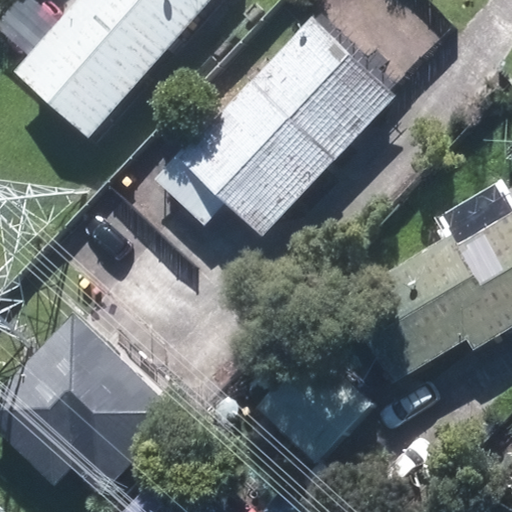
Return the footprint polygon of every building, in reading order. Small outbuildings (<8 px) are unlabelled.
[(103,147),(234,0),(104,0),(31,83),(103,147)] [(328,19),(203,153),(196,147),(163,183),(217,233),(245,204),(284,240),(415,100),(328,19)] [(351,304),(399,387),(475,342),(484,356),(511,339),(511,184),(449,222),(460,240),(351,304)] [(141,261),(109,293),(157,342),(190,310),(141,261)] [(83,470),(114,500),(193,417),(86,316),(0,406),(0,420),(68,485),(83,470)] [(329,354),(296,389),(348,439),(382,403),(329,354)] [(247,511),(191,457),(136,511),(247,511)]
